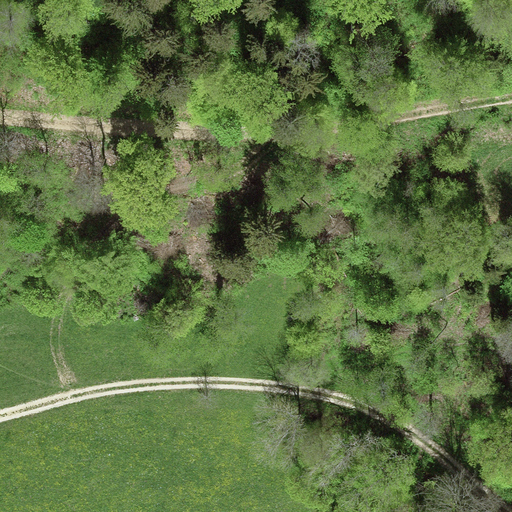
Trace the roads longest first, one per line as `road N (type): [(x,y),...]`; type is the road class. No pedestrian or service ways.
road 1 (track): [(508,511),(429,441),(369,408),(250,383),(71,396),(0,416)]
road 2 (track): [(71,396),(55,344),(84,249),(133,203),(238,166),(261,137)]
road 3 (track): [(0,119),(261,137)]
road 4 (track): [(261,137),(511,98)]
